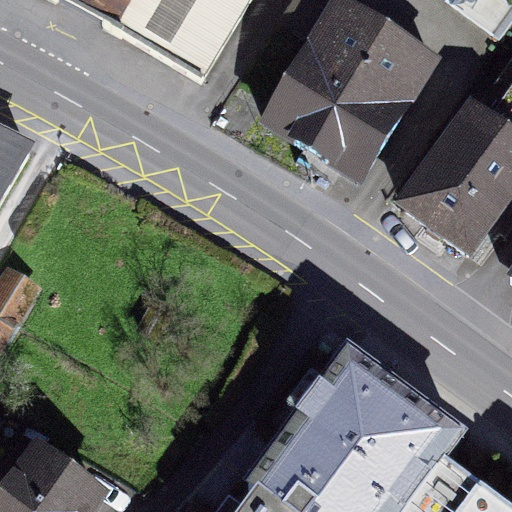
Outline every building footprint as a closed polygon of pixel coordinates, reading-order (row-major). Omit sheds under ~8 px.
[(23,0),(189,83),(237,0),(23,0)] [(511,0),(449,0),(497,44),(511,27),(511,0)] [(336,40),(260,163),(359,224),(435,101),(336,40)] [(511,234),(511,168),(468,137),(395,241),(471,293),(511,234)] [(0,191),(24,150),(0,138),(0,191)] [(511,511),(511,468),(364,360),(252,511),(511,511)] [(109,511),(32,458),(0,503),(0,511),(109,511)]
